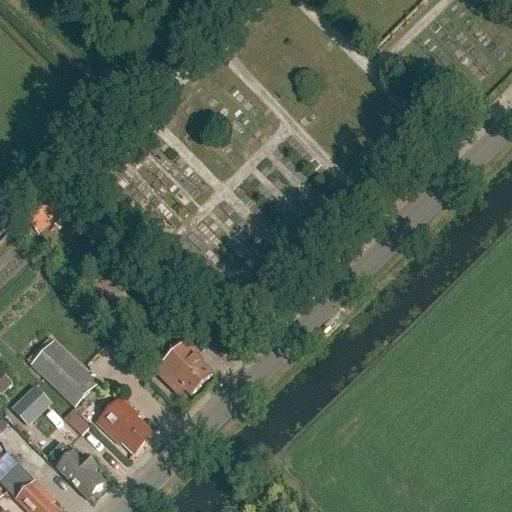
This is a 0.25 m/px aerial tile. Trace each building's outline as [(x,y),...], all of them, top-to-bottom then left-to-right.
[(171,78),(178,71),(170,63),(163,70),(171,78)] [(159,289),(149,299),(176,324),(185,314),(159,289)] [(99,387),(55,344),(32,368),(76,411),(99,387)] [(152,372),(179,399),(185,393),(191,399),(213,377),(196,360),(199,357),(187,345),(165,367),(162,363),(152,372)] [(0,393),(4,396),(16,383),(0,369),(0,393)] [(34,391),(12,413),(29,431),(51,409),(34,391)] [(135,458),(154,437),(137,421),(139,419),(120,401),(97,426),(120,448),(122,446),(135,458)] [(91,430),(74,413),(66,422),(83,438),(91,430)] [(0,422),(0,444),(11,435),(0,422)] [(56,473),(57,472),(88,503),(96,495),(99,495),(103,491),(103,488),(105,486),(95,476),(97,474),(84,461),(80,465),(64,447),(46,464),(56,473)] [(0,487),(24,511),(56,511),(52,508),(55,505),(18,468),(0,485),(0,487)]
